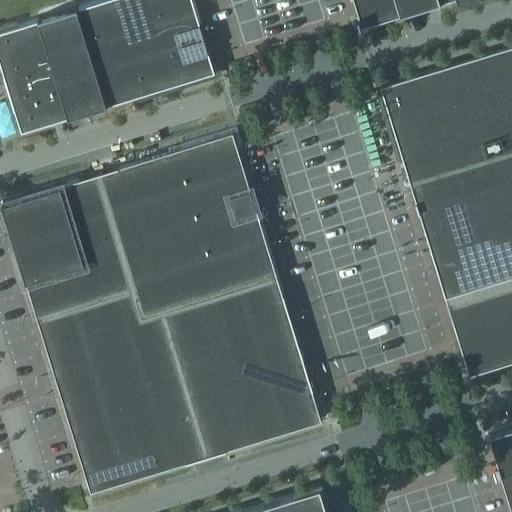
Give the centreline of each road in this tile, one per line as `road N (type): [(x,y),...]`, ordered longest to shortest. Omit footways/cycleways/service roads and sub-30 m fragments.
road 1 (unclassified): [(511,11),(0,169)]
road 2 (unclassified): [(114,511),(511,390)]
road 3 (unclassified): [(0,371),(43,511)]
